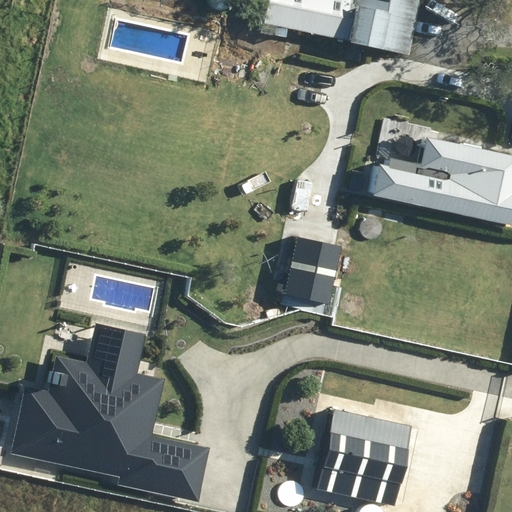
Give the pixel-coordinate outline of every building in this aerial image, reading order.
[(272,0),(267,30),(293,35),(294,29),(410,51),(417,16),(419,0),(272,0)] [(369,192),(511,222),(511,155),(428,137),(422,164),(388,157),(386,166),(375,163),(369,192)] [(316,241),(297,237),(284,293),(330,303),(343,247),(316,241)] [(116,483),(197,500),(209,445),(152,433),(164,376),(136,370),(145,330),(94,319),(85,360),(54,353),(50,372),(34,370),(32,384),(24,383),(8,451),(118,475),(116,483)] [(411,426),(329,409),(312,488),(394,505),(411,426)]
